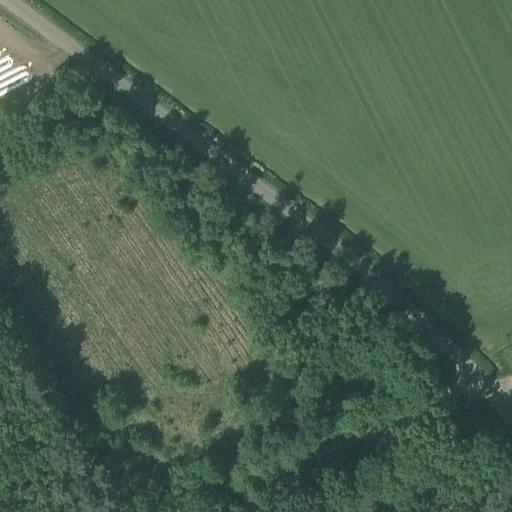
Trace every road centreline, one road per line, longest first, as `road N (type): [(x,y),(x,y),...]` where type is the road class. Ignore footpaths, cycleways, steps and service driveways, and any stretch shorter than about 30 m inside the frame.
road 1 (unclassified): [(511,412),(385,286),(3,0)]
road 2 (track): [(480,377),(210,511)]
